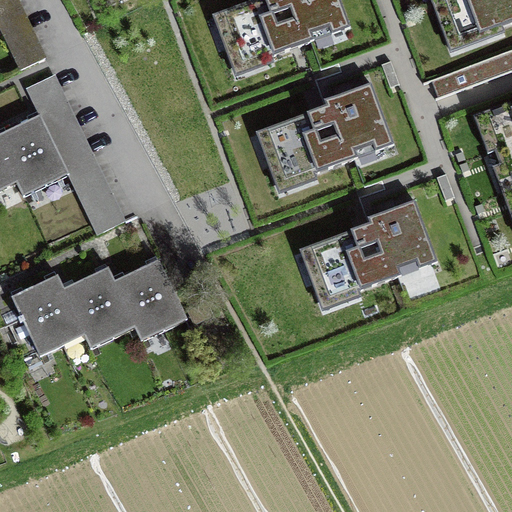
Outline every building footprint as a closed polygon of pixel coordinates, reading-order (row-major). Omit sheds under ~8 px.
[(0,0),(0,13),(19,5),(16,0),(0,0)] [(257,0),(212,17),(233,72),(350,29),(339,0),(257,0)] [(448,48),(429,0),(339,0),(350,29),(327,37),(348,93),(371,85),(393,146),(371,154),(392,211),(414,202),(437,262),(493,241),(496,248),(511,242),(511,220),(476,123),(448,48)] [(511,0),(429,0),(448,48),(511,24),(511,0)] [(19,5),(0,13),(0,28),(20,71),(45,59),(19,5)] [(26,90),(39,117),(65,170),(97,236),(124,222),(53,76),(26,90)] [(326,108),(256,134),(276,189),(371,154),(393,146),(371,85),(348,93),(324,102),(326,108)] [(511,109),(476,123),(511,220),(511,109)] [(39,117),(17,128),(43,180),(65,170),(39,117)] [(17,128),(0,135),(0,147),(14,178),(20,191),(43,180),(17,128)] [(0,184),(14,178),(0,147),(0,184)] [(367,220),(370,225),(299,251),(320,307),(437,263),(414,202),(392,211),(367,220)] [(159,261),(136,272),(161,325),(184,314),(159,261)] [(108,269),(85,280),(110,333),(132,322),(114,282),(108,269)] [(136,272),(114,282),(132,322),(138,336),(161,325),(136,272)] [(57,276),(35,287),(60,340),(81,330),(63,290),(57,276)] [(85,280),(63,290),(81,330),(88,343),(110,333),(85,280)] [(60,340),(35,287),(11,298),(21,318),(18,319),(20,323),(23,322),(37,351),(60,340)] [(211,301),(184,312),(191,326),(217,315),(211,301)]
